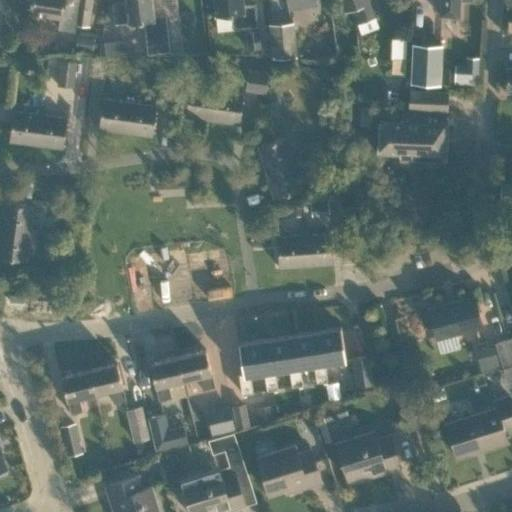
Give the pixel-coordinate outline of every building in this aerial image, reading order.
[(32,0),(31,10),(60,14),(58,27),(75,29),(76,22),(89,24),(92,0),(32,0)] [(126,0),(112,2),(114,22),(128,20),(126,0)] [(144,18),(148,52),(170,50),(166,11),(154,13),(152,0),(125,0),(126,0),(128,20),(144,18)] [(256,2),(244,3),(243,0),(214,0),(216,13),(232,11),(234,27),(258,25),(256,2)] [(351,0),(340,0),(344,12),(355,8),(351,0)] [(351,0),(355,8),(359,22),(375,16),(376,16),(370,0),(351,0)] [(435,0),(435,1),(441,1),(440,14),(459,15),(459,0),(435,0)] [(358,23),(361,33),(379,26),(375,16),(359,22),(358,23)] [(299,53),(296,20),(269,22),(272,56),(299,53)] [(261,46),(260,29),(246,30),(247,47),(261,46)] [(76,47),(92,50),(94,36),(78,34),(76,47)] [(392,37),(391,56),(393,56),(406,57),(407,37),(392,37)] [(118,53),(117,39),(104,40),(106,54),(118,53)] [(439,80),(442,40),(414,39),(411,78),(439,80)] [(42,60),(30,58),(29,67),(41,68),(42,60)] [(56,84),(73,86),(77,61),(60,59),(56,84)] [(269,70),(249,67),(246,88),(265,92),(269,70)] [(455,70),(454,81),(466,82),(466,70),(455,70)] [(443,71),(443,80),(454,80),(454,72),(443,71)] [(212,118),(217,88),(189,84),(185,114),(212,118)] [(278,93),(287,106),(298,99),(289,86),(278,93)] [(240,122),(244,92),(217,88),(212,118),(240,122)] [(386,100),(397,101),(397,89),(387,88),(386,100)] [(449,91),(409,89),(409,107),(402,107),(401,119),(379,118),(378,150),(400,151),(399,163),(445,166),(449,91)] [(126,130),(130,100),(103,97),(99,127),(126,130)] [(153,134),(157,104),(130,100),(126,130),(153,134)] [(361,105),(360,124),(371,125),(372,106),(361,105)] [(37,142),(40,112),(13,109),(9,139),(37,142)] [(64,146),(68,116),(40,112),(37,142),(64,146)] [(266,170),(295,161),(288,135),(259,143),(266,170)] [(501,199),(511,199),(511,152),(511,153),(511,180),(502,180),(501,199)] [(452,174),(474,175),(475,155),(453,154),(452,174)] [(274,196),(303,188),(295,161),(266,170),(274,196)] [(328,200),(310,202),(312,215),(330,213),(328,200)] [(30,232),(34,204),(4,201),(0,228),(30,232)] [(302,206),(290,206),(291,215),(302,215),(302,206)] [(0,255),(27,259),(30,232),(0,228),(0,230),(0,255)] [(306,264),(334,262),(332,232),(304,233),(306,264)] [(279,265),(306,264),(304,233),(277,235),(279,265)] [(45,258),(57,259),(59,245),(47,244),(45,258)] [(483,325),(475,294),(428,306),(436,337),(437,337),(456,332),(483,325)] [(320,363),(314,363),(317,380),(328,379),(325,362),(346,358),(341,324),(315,328),(320,363)] [(295,366),(290,367),(292,384),(303,383),(300,366),(314,363),(320,363),(315,328),(290,332),(295,366)] [(270,370),(265,371),(267,388),(278,387),(275,370),(290,367),(295,366),(290,332),(265,336),(270,370)] [(456,332),(437,337),(441,352),(460,347),(456,332)] [(265,336),(238,341),(243,372),(239,373),(242,392),(253,390),(250,374),(265,371),(270,370),(265,336)] [(503,366),(511,362),(511,356),(506,338),(495,341),(503,366)] [(487,364),(480,366),(482,370),(500,365),(494,344),(482,347),(487,364)] [(215,385),(211,371),(212,371),(206,348),(178,355),(184,377),(200,374),(203,388),(215,385)] [(351,357),(356,385),(374,382),(369,353),(351,357)] [(168,381),(184,377),(178,355),(151,361),(156,384),(157,384),(160,398),(172,396),(168,381)] [(126,398),(123,384),(118,361),(90,368),(95,391),(111,387),(115,401),(126,398)] [(80,395),(95,391),(90,368),(62,375),(68,398),(68,397),(72,412),(83,409),(80,395)] [(511,425),(511,400),(510,394),(494,399),(496,406),(447,421),(457,456),(508,440),(504,427),(511,425)] [(169,402),(171,414),(189,411),(187,399),(169,402)] [(250,424),(245,402),(232,404),(237,426),(250,424)] [(150,437),(142,404),(126,408),(134,441),(150,437)] [(206,410),(212,433),(236,427),(230,404),(206,410)] [(272,404),(257,407),(259,419),(274,417),(272,404)] [(165,412),(148,416),(156,448),(188,440),(184,424),(168,428),(165,412)] [(396,432),(416,425),(414,417),(393,424),(396,432)] [(61,424),(68,454),(82,451),(75,421),(61,424)] [(377,437),(374,429),(337,441),(348,478),(373,470),(374,473),(401,465),(391,433),(377,437)] [(246,468),(234,430),(208,439),(213,452),(225,449),(229,464),(181,480),(191,511),(207,511),(218,509),(218,511),(219,511),(246,504),(236,471),(246,468)] [(298,452),(295,443),(257,455),(269,493),(294,485),(295,488),(322,480),(312,447),(298,452)] [(135,462),(118,468),(122,478),(138,473),(135,462)] [(159,511),(151,484),(143,487),(138,473),(122,478),(106,483),(115,511),(118,509),(119,511),(159,511)]
